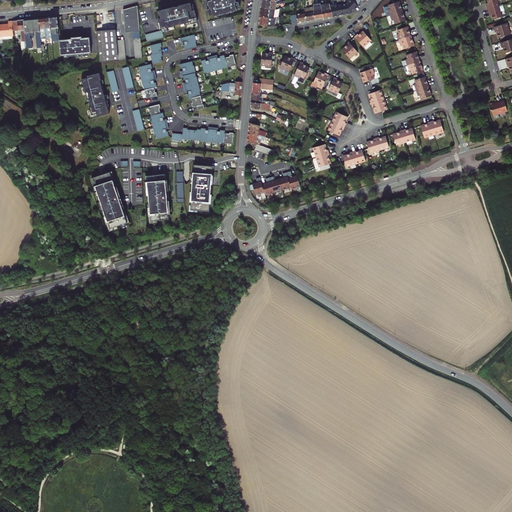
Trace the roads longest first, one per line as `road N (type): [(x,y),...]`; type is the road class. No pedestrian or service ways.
road 1 (tertiary): [(265,262),(411,354),(475,383),(511,413)]
road 2 (primary): [(47,288),(204,240)]
road 3 (primary): [(423,174),(287,215)]
road 4 (residential): [(173,97),(167,70),(174,58),(252,38)]
